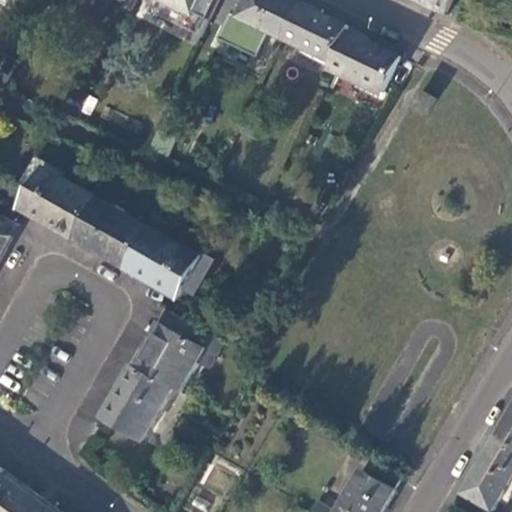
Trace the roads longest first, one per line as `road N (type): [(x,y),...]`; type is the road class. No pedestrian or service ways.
road 1 (residential): [(511,345),(417,511)]
road 2 (residential): [(350,0),(474,62),(511,97)]
road 3 (residential): [(0,426),(112,511)]
